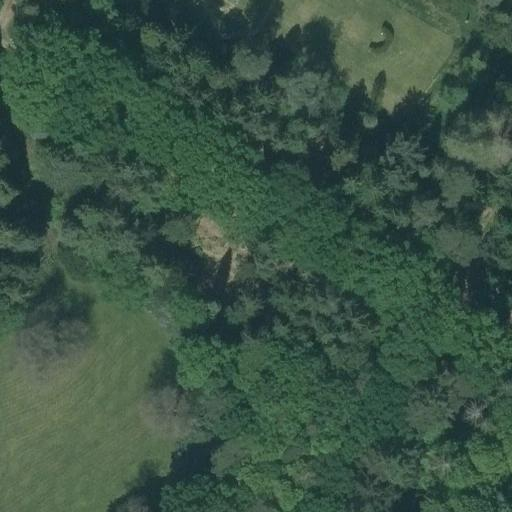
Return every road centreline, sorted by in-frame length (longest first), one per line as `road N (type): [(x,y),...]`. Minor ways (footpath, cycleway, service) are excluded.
road 1 (unclassified): [(0,53),(446,324)]
road 2 (unclassified): [(446,324),(511,218)]
